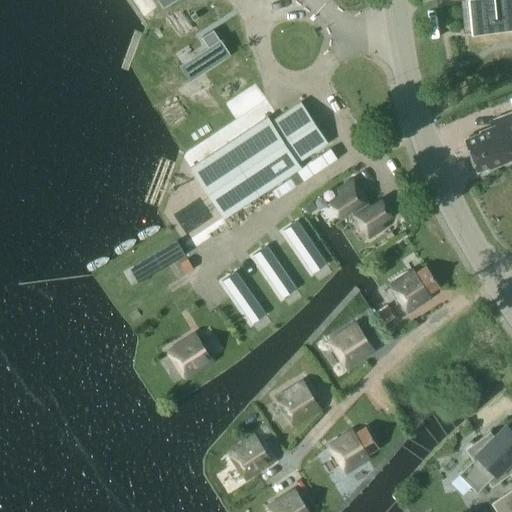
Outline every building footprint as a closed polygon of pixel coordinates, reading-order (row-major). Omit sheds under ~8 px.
[(159,0),(166,11),(182,0),(159,0)] [(511,0),(470,0),(473,33),(511,29),(511,0)] [(182,63),(180,64),(190,80),(231,54),(220,38),(214,29),(202,36),(208,46),(182,63)] [(299,162),(328,142),(302,102),(272,121),(269,116),(191,167),(225,218),(302,167),(299,162)] [(511,159),(511,112),(496,119),(496,125),(480,131),(481,133),(466,139),(473,157),(471,159),(474,166),(477,167),(478,170),(490,165),(490,167),(511,159)] [(354,212),(369,203),(353,180),(339,189),(342,194),(332,202),(341,215),(351,208),(354,212)] [(369,203),(354,212),(370,235),(384,226),(381,221),(391,213),(383,200),(372,207),(369,203)] [(312,201),(304,206),(307,211),(309,213),(316,208),(317,208),(312,201)] [(327,263),(298,222),(284,231),(313,272),(327,263)] [(142,279),(185,253),(177,238),(133,264),(142,279)] [(296,287),(267,247),(253,256),(282,297),(296,287)] [(194,269),(188,259),(181,263),(186,273),(194,269)] [(421,298),(440,285),(427,266),(416,273),(414,270),(391,285),(408,311),(423,301),(421,298)] [(265,313),(236,272),(223,282),(252,323),(265,313)] [(385,306),(377,312),(384,323),(393,318),(385,306)] [(331,340),(348,366),(374,349),(357,323),(331,340)] [(213,360),(196,334),(170,350),(187,376),(213,360)] [(294,424),(321,408),(304,381),(278,398),(294,424)] [(489,480),(493,485),(511,471),(511,464),(509,460),(511,457),(511,428),(508,425),(495,438),(491,432),(467,449),(474,459),(459,474),(477,492),(489,480)] [(346,435),(330,445),(347,471),(370,457),(368,454),(379,447),(366,427),(348,439),(346,435)] [(247,478),(273,461),(256,435),(230,452),(247,478)] [(273,511),(310,511),(296,489),(270,506),(273,511)] [(511,489),(493,502),(499,511),(501,511),(511,505),(511,489)]
